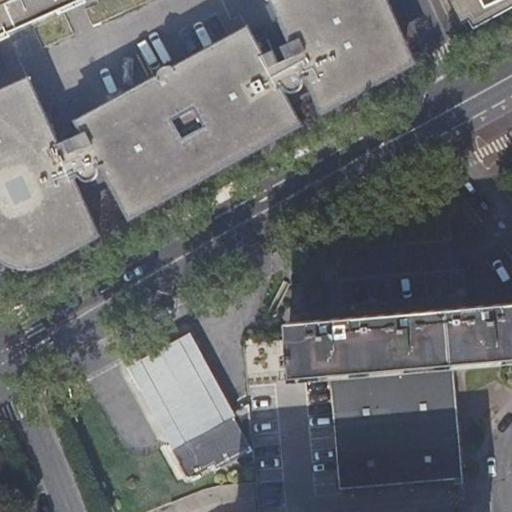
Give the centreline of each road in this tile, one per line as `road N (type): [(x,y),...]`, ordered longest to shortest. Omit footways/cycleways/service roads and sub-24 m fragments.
road 1 (secondary): [(6,380),(463,119)]
road 2 (secondary): [(455,95),(0,337)]
road 3 (residential): [(6,380),(65,511)]
